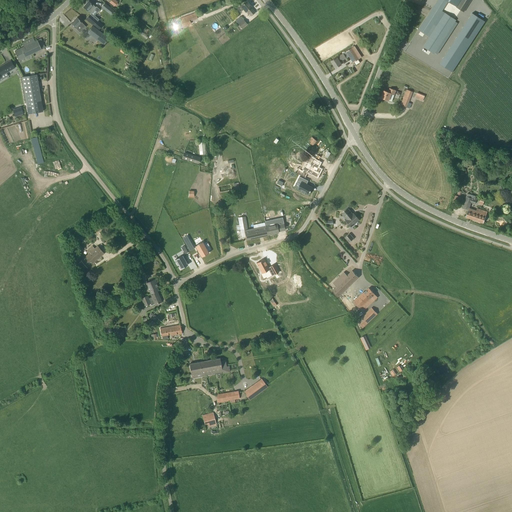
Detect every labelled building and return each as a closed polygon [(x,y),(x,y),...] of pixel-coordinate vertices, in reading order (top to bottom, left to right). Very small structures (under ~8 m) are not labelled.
[(90,13),(94,9),(96,7),(93,5),(93,4),(88,0),(83,7),(90,13)] [(438,0),(419,30),(426,35),(429,38),(445,13),(442,11),(448,1),(456,6),(460,0),(438,0)] [(460,0),(457,6),(456,7),(464,12),(471,0),(460,0)] [(251,8),(252,7),(246,1),(240,6),(246,12),(247,11),(251,16),(255,13),(251,8)] [(104,3),(101,7),(111,15),(115,11),(104,3)] [(181,21),(178,22),(179,27),(183,25),(183,26),(191,24),(190,21),(197,19),(195,13),(180,19),(181,21)] [(456,20),(445,13),(429,38),(423,47),(434,54),(456,20)] [(472,13),(439,64),(452,72),(485,21),(472,13)] [(86,18),(100,30),(103,26),(90,14),(86,18)] [(77,29),(81,25),(84,28),(86,27),(81,22),(81,21),(77,17),(71,23),(77,29)] [(240,28),(241,27),(242,28),(247,24),(243,20),(238,24),(239,25),(238,26),(240,28)] [(109,38),(98,30),(94,35),(94,36),(104,44),(109,38)] [(33,38),(22,43),(24,47),(14,51),(19,60),(41,49),(37,40),(35,41),(33,38)] [(346,52),(349,56),(353,62),(359,59),(357,55),(360,53),(355,46),(352,48),(351,46),(346,49),(348,51),(346,52)] [(346,52),(344,54),(337,58),(337,57),(331,61),(336,68),(342,64),(340,62),(348,57),(346,52)] [(0,76),(15,68),(10,61),(0,66),(0,78),(1,78),(0,76)] [(43,111),(37,74),(22,77),(28,114),(43,111)] [(384,90),(381,98),(389,100),(391,94),(394,95),(396,90),(390,88),(388,92),(384,90)] [(412,104),(408,102),(412,92),(407,89),(401,105),(410,108),(412,104)] [(417,92),(415,98),(423,101),(425,95),(422,94),(417,92)] [(21,107),(12,110),(15,117),(23,114),(21,107)] [(313,146),(317,141),(312,137),(308,142),(313,146)] [(15,151),(14,150),(19,148),(17,143),(6,147),(9,154),(15,151)] [(182,158),(193,162),(198,163),(200,158),(184,152),(182,158)] [(307,162),(303,169),(317,177),(321,169),(317,167),(320,163),(313,159),(310,164),(307,162)] [(224,162),(228,175),(236,173),(232,160),(224,162)] [(304,193),(305,192),(309,194),(310,191),(311,190),(312,187),(306,184),(308,181),(299,176),(297,180),(301,182),(298,189),(302,191),(301,192),(304,193)] [(44,196),(55,190),(54,187),(42,193),(44,196)] [(476,196),(470,194),(467,193),(466,197),(463,207),(468,209),(466,217),(484,223),(487,212),(477,208),(476,211),(469,208),(471,202),(476,204),(477,200),(475,200),(476,196)] [(460,203),(462,197),(455,194),(453,200),(460,203)] [(359,220),(354,213),(353,214),(348,208),(341,214),(346,220),(345,220),(351,227),(359,220)] [(262,236),(260,223),(253,225),(254,229),(247,230),(245,216),(238,218),(239,225),(236,226),(237,231),(244,230),(246,239),(262,236)] [(273,221),(260,223),(262,236),(278,232),(277,224),(274,224),(273,221)] [(97,225),(92,228),(95,233),(100,229),(97,225)] [(349,243),(354,239),(349,234),(345,237),(349,243)] [(187,236),(182,238),(190,251),(194,248),(187,236)] [(198,245),(197,245),(203,254),(203,255),(203,256),(206,254),(211,251),(211,250),(206,242),(205,240),(205,241),(198,245)] [(330,268),(336,260),(334,259),(341,250),(336,245),(316,269),(321,273),(327,266),(330,268)] [(87,251),(89,253),(81,260),(87,268),(104,253),(98,246),(95,248),(92,246),(87,251)] [(184,255),(176,260),(182,269),(189,265),(184,255)] [(263,259),(256,263),(262,273),(269,270),(272,276),(274,274),(274,275),(278,273),(274,264),(270,266),(270,267),(268,268),(263,259)] [(345,277),(339,284),(332,290),(338,297),(359,277),(352,270),(348,274),(345,271),(342,274),(345,277)] [(328,273),(323,278),(328,282),(333,277),(328,273)] [(155,279),(153,280),(146,283),(150,294),(156,291),(158,290),(155,284),(157,284),(155,279)] [(370,299),(375,294),(369,288),(364,293),(364,292),(354,301),(360,308),(370,299)] [(156,291),(150,294),(152,297),(148,298),(147,296),(141,298),(145,306),(150,303),(151,305),(155,304),(161,302),(156,291)] [(340,298),(348,312),(354,309),(345,294),(340,298)] [(363,327),(377,314),(372,308),(357,322),(363,327)] [(182,333),(180,325),(160,329),(162,336),(170,334),(171,335),(182,333)] [(124,328),(114,327),(113,338),(116,338),(116,337),(118,337),(118,338),(121,338),(121,337),(123,337),(124,328)] [(220,358),(204,361),(206,375),(224,372),(224,368),(226,368),(225,361),(220,362),(220,358)] [(199,373),(200,376),(206,375),(204,361),(189,364),(191,374),(199,373)] [(250,400),(268,387),(261,378),(244,392),(250,400)] [(227,393),(229,400),(239,398),(238,391),(227,393)] [(216,395),(218,402),(218,403),(228,401),(228,400),(229,400),(227,393),(216,395)] [(206,414),(209,426),(216,424),(213,412),(206,414)]
